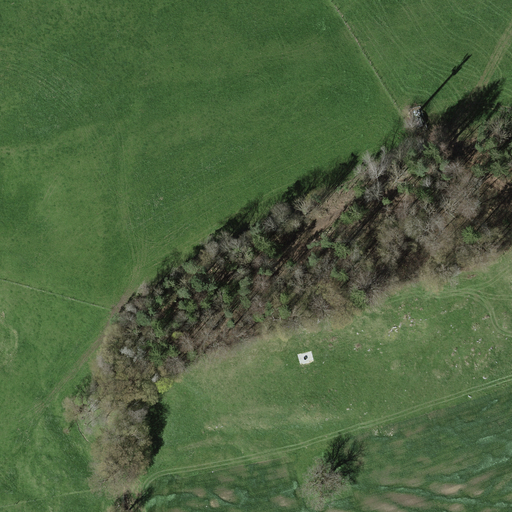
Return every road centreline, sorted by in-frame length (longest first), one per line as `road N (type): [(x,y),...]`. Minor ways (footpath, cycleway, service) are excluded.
road 1 (trunk): [(313,511),(195,0)]
road 2 (track): [(112,317),(0,470)]
